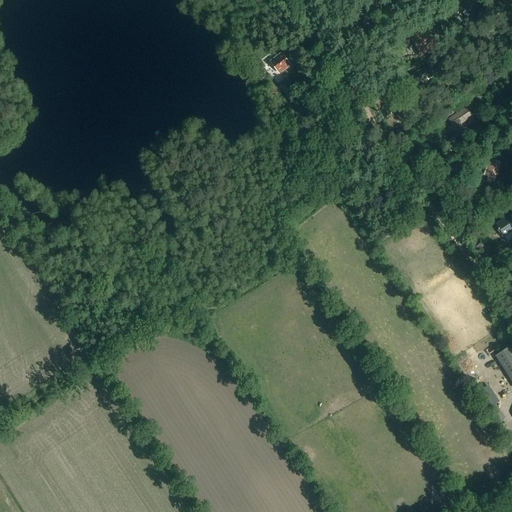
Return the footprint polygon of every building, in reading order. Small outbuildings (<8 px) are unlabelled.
[(471,15),(480,8),(475,3),(478,0),(470,0),(460,9),(465,16),(469,13),(471,15)] [(368,25),(370,26),(379,9),(369,4),(355,28),(364,33),(368,25)] [(437,41),(443,37),(440,31),(434,35),(432,31),(429,26),(427,28),(411,37),(413,40),(421,53),(439,43),(437,41)] [(292,67),(282,54),(270,62),(280,75),(292,67)] [(408,76),(409,77),(413,86),(428,78),(428,80),(435,77),(431,70),(428,72),(426,68),(423,70),(415,74),(412,70),(407,72),(409,75),(408,76)] [(397,115),(402,122),(412,115),(410,112),(412,111),(408,106),(412,103),(408,98),(402,102),(404,104),(399,108),(401,112),(397,115)] [(464,129),(462,125),(473,117),(466,107),(449,119),(457,139),(470,133),(467,128),(464,129)] [(484,168),(488,170),(486,176),(497,180),(502,163),(492,160),(490,165),(486,164),(484,168)] [(511,214),(496,225),(504,237),(511,232),(511,214)] [(511,346),(496,357),(511,381),(511,346)] [(487,388),(486,387),(475,394),(486,411),(496,405),(498,403),(492,395),(494,394),(489,387),(487,388)] [(505,419),(496,405),(486,411),(496,425),(505,419)]
